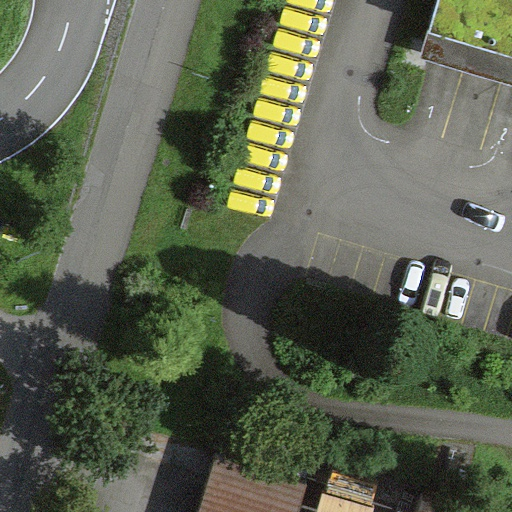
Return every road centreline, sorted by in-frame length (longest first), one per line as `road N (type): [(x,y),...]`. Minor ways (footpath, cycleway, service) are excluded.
road 1 (residential): [(170,0),(28,511)]
road 2 (unknown): [(361,0),(325,112),(325,142),(338,168),(413,200),(462,209),(511,203)]
